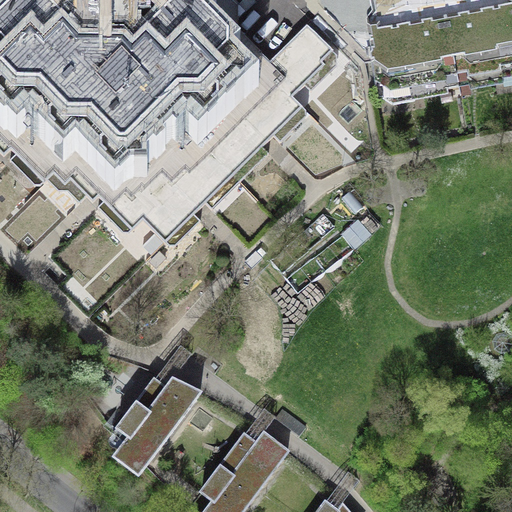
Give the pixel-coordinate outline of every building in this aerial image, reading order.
[(197,10),(184,10),(142,53),(119,30),(105,30),(96,20),(75,20),(55,0),(43,0),(34,8),(30,4),(26,8),(15,8),(14,19),(0,33),(0,112),(10,122),(27,105),(36,113),(50,129),(48,140),(61,151),(78,134),(100,156),(100,167),(113,181),(125,168),(124,162),(133,154),(155,176),(255,76),(240,61),(232,69),(228,65),(228,53),(197,21),(197,10)] [(511,3),(445,16),(459,88),(470,86),(469,85),(502,79),(504,79),(503,74),(511,71),(511,3)] [(379,22),(367,24),(372,52),(370,54),(378,97),(412,91),(413,95),(447,89),(447,90),(459,88),(445,16),(380,28),(379,22)] [(0,154),(4,158),(10,151),(15,156),(11,160),(25,173),(29,170),(43,185),(54,175),(81,202),(86,197),(92,203),(98,198),(103,203),(98,209),(110,222),(117,216),(132,232),(143,222),(165,244),(181,229),(187,236),(200,222),(194,216),(205,205),(211,211),(225,197),(219,191),(248,162),(255,168),(268,155),(262,149),(273,138),(279,144),(293,130),(287,124),(302,109),(292,98),(325,66),(321,63),(332,52),(308,27),(255,76),(155,176),(133,154),(124,162),(125,168),(113,181),(100,167),(100,156),(78,134),(61,151),(48,140),(50,129),(36,113),(27,105),(10,122),(0,112),(0,154)] [(197,398),(169,377),(160,390),(153,385),(147,380),(109,430),(123,441),(108,460),(135,481),(197,398)] [(242,511),(288,451),(261,431),(253,442),(247,437),(242,434),(197,493),(209,502),(201,511),(242,511)] [(349,511),(343,502),(336,509),(330,504),(325,500),(315,511),(349,511)]
